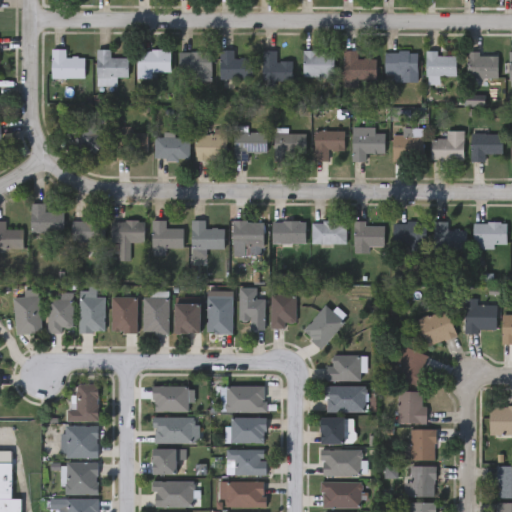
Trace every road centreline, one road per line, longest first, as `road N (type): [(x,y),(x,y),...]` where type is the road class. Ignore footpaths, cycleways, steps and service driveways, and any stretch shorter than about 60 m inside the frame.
road 1 (residential): [(28,0),(28,119),(43,155),(85,187),(192,196),(511,194)]
road 2 (residential): [(28,24),(511,24)]
road 3 (residential): [(299,366),(75,366),(47,374)]
road 4 (residential): [(132,366),(129,511)]
road 5 (residential): [(298,511),(299,366)]
road 6 (residential): [(465,511),(470,381)]
